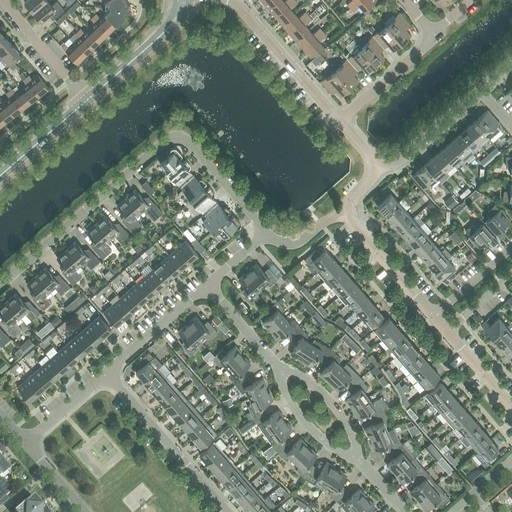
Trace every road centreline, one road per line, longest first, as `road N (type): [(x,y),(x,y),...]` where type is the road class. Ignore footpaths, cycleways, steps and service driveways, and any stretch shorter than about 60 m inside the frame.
road 1 (residential): [(0,285),(178,130),(261,228)]
road 2 (residential): [(224,511),(106,374)]
road 3 (residential): [(377,169),(401,161),(511,63)]
road 4 (residential): [(341,117),(229,0)]
road 5 (unclassified): [(87,99),(164,32),(184,0)]
road 6 (residential): [(434,317),(347,215)]
road 7 (residential): [(106,374),(203,283)]
road 8 (residential): [(87,99),(0,2)]
road 9 (residential): [(279,368),(332,404),(347,424),(355,464)]
road 10 (residential): [(355,464),(324,448),(303,423),(279,368)]
road 11 (residential): [(341,117),(432,29)]
